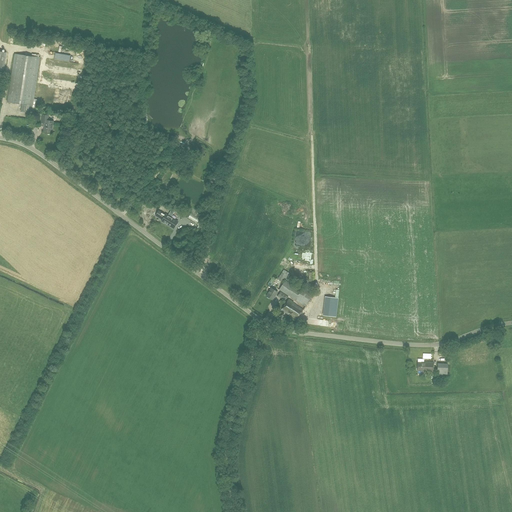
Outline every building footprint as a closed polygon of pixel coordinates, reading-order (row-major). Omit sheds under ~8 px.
[(15,54),(7,102),(22,104),(21,112),(31,113),(35,114),(36,107),(37,99),(33,99),(40,58),(38,57),(31,56),(15,54)] [(51,132),(53,121),(47,120),(48,115),(42,114),(41,120),(45,121),(44,131),(51,132)] [(175,227),(176,227),(177,225),(176,224),(178,221),(171,217),(174,212),(171,210),(168,215),(166,213),(165,215),(158,211),(155,215),(162,219),(161,221),(174,228),(175,227)] [(293,285),(286,280),(290,273),(283,269),(279,276),(279,277),(278,279),(283,282),(279,289),(301,304),(301,305),(304,307),(305,306),(314,293),(304,286),(296,281),(293,285)] [(272,300),(277,292),(271,288),(266,296),(272,300)] [(286,299),(288,296),(280,291),(277,296),(282,300),(283,298),(286,299)] [(338,298),(335,298),(325,296),(323,315),(336,317),(338,298)] [(297,320),(303,310),(293,303),(293,302),(289,299),(281,310),(297,320)] [(433,372),(433,362),(424,362),(417,362),(417,371),(424,371),(433,372)] [(447,379),(447,363),(437,363),(437,378),(447,379)]
